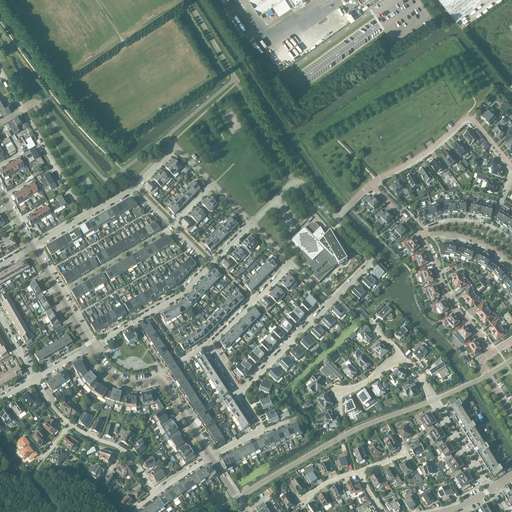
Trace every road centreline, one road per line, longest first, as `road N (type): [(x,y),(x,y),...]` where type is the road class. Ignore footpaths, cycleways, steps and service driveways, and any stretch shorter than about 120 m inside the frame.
road 1 (residential): [(511,167),(467,118),(370,183)]
road 2 (residential): [(0,70),(83,216)]
road 3 (residential): [(490,490),(418,371),(402,359)]
road 4 (residential): [(90,347),(177,294),(210,263)]
road 5 (residential): [(491,353),(448,296),(419,234)]
road 6 (residential): [(241,392),(330,303)]
